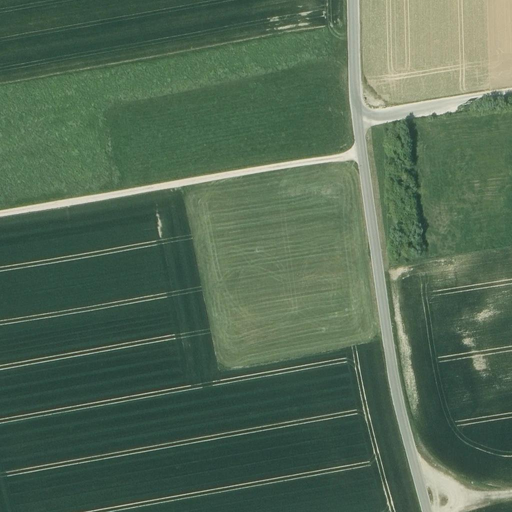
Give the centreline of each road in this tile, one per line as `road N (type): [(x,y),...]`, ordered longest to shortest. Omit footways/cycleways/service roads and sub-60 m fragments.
road 1 (tertiary): [(353,0),(355,100),(391,365),(427,511)]
road 2 (track): [(0,212),(362,156)]
road 3 (track): [(358,122),(511,97)]
